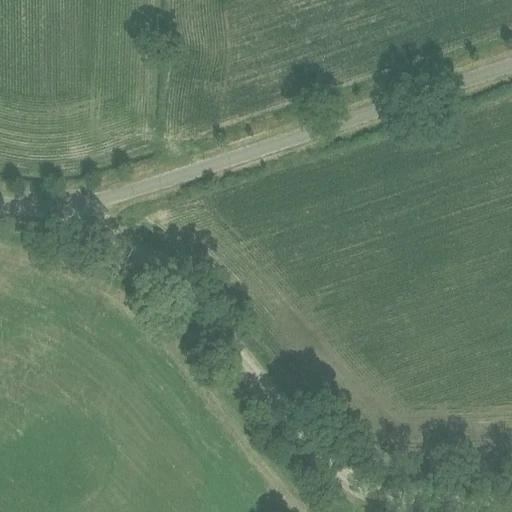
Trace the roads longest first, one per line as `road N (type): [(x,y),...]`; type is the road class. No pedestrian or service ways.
road 1 (track): [(67,209),(177,283),(365,496),(511,497)]
road 2 (unclassified): [(0,206),(90,203),(511,65)]
